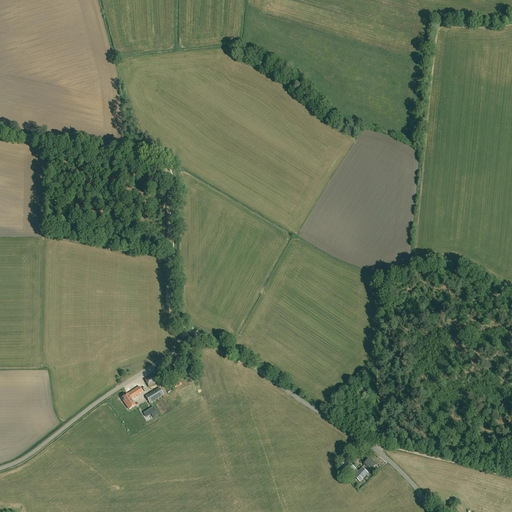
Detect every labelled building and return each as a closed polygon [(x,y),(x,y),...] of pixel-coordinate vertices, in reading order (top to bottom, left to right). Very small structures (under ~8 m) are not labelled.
[(157,382),(152,375),(144,379),(149,387),(157,382)] [(175,388),(182,385),(179,380),(173,383),(175,388)] [(131,399),(143,392),(140,387),(128,394),(122,398),(129,409),(135,405),(131,399)] [(146,396),(150,403),(163,395),(159,388),(146,396)] [(144,403),(141,400),(139,401),(137,398),(135,399),(141,406),(144,403)] [(153,418),(158,415),(153,407),(143,413),(146,418),(151,414),(153,418)] [(360,482),(375,466),(376,465),(369,459),(364,465),(366,466),(363,469),(362,467),(358,472),(350,464),(345,468),(360,482)]
